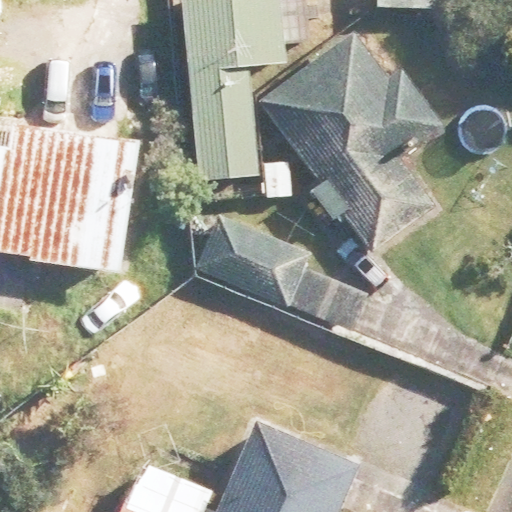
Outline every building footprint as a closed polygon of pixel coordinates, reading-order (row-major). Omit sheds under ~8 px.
[(174,0),(190,182),(254,177),(245,67),(277,65),(275,44),(305,41),(301,0),(174,0)] [(449,0),(367,0),(367,15),(449,16),(449,0)] [(347,32),(254,100),(315,185),(306,191),(328,222),(337,215),(367,255),(432,208),(394,157),(436,127),(394,70),(381,79),(347,32)] [(0,124),(0,253),(21,256),(20,262),(109,273),(122,165),(125,141),(0,125),(0,124)] [(222,216),(199,269),(292,308),(315,255),(222,216)] [(329,511),(349,462),(243,422),(208,511),(139,511),(123,506),(127,495),(83,478),(69,511),(70,511),(329,511)]
